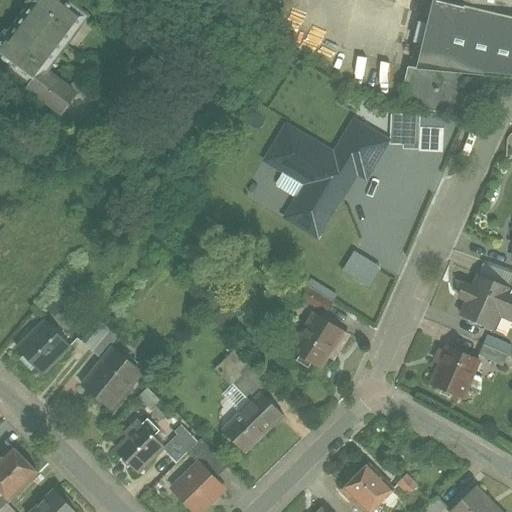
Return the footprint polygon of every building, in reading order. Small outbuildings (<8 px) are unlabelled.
[(68,0),(25,0),(0,33),(0,56),(30,80),(24,87),(59,113),(77,91),(46,67),(87,14),(68,0)] [(511,0),(428,0),(416,62),(407,63),(403,104),(464,113),(463,70),(511,74),(511,0)] [(391,111),(390,141),(403,142),(403,147),(418,148),(420,113),(391,111)] [(306,188),(289,217),(319,234),(357,169),(365,174),(386,138),(354,119),(333,154),(304,137),(282,174),(306,188)] [(466,298),(459,314),(492,329),(500,312),(511,318),(511,317),(511,295),(504,292),(506,286),(477,274),(472,283),(464,280),(458,295),(466,298)] [(307,281),(298,296),(325,312),(334,298),(307,281)] [(311,309),(287,345),(318,366),(328,351),(333,355),(348,334),(311,309)] [(14,346),(40,372),(70,342),(45,316),(14,346)] [(81,339),(104,359),(116,346),(118,348),(124,340),(99,318),(81,339)] [(446,344),(429,383),(463,398),(480,359),(446,344)] [(104,359),(82,383),(109,408),(143,371),(118,348),(116,346),(104,359)] [(216,364),(250,400),(260,391),(270,382),(235,346),(216,364)] [(250,400),(221,429),(244,453),(283,415),(260,391),(250,400)] [(125,435),(112,447),(136,471),(164,444),(156,436),(160,432),(146,417),(141,422),(136,417),(122,431),(125,435)] [(196,460),(208,471),(221,459),(200,438),(187,451),(196,460)] [(13,440),(0,453),(0,492),(1,492),(7,499),(40,467),(13,440)] [(196,460),(169,487),(193,511),(200,511),(225,488),(208,471),(196,460)] [(392,486),(367,461),(341,486),(366,511),(392,486)] [(407,474),(397,484),(407,493),(417,483),(407,474)] [(449,509),(447,511),(502,511),(476,484),(449,509)] [(75,511),(52,487),(25,511),(75,511)] [(421,511),(439,511),(446,506),(436,496),(421,511)] [(12,511),(3,502),(0,505),(0,511),(12,511)]
